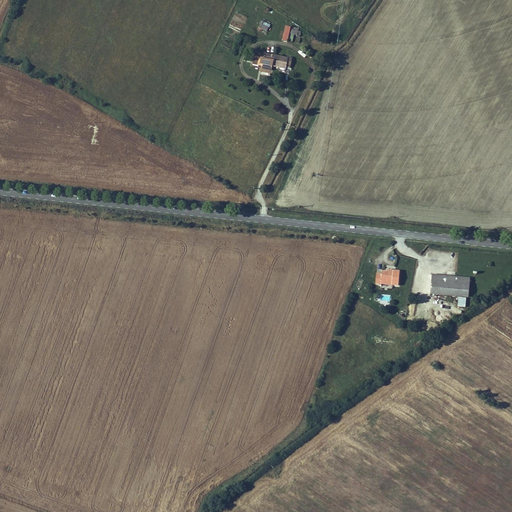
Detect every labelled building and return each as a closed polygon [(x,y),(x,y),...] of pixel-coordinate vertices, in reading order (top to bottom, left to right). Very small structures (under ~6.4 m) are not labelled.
[(262,20),(259,28),(268,32),(271,24),(262,20)] [(288,41),(291,27),(286,25),(282,40),(288,41)] [(286,70),(287,66),(289,56),(254,49),(251,64),(262,66),(261,68),(271,70),(272,67),(286,70)] [(392,275),(391,280),(399,281),(398,284),(410,285),(411,277),(406,277),(407,270),(399,269),(399,271),(395,271),(389,270),(388,275),(392,275)] [(440,273),(438,291),(475,295),(476,277),(440,273)]
